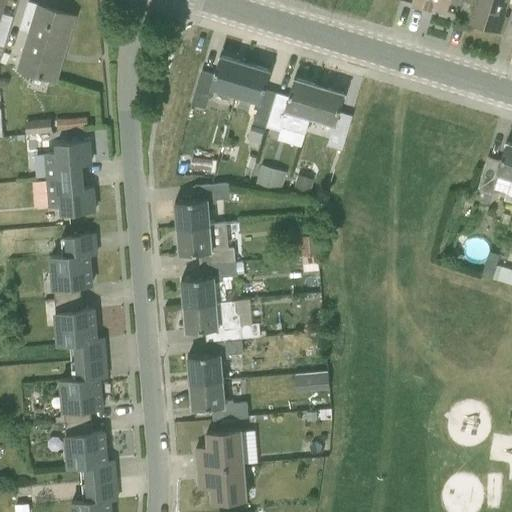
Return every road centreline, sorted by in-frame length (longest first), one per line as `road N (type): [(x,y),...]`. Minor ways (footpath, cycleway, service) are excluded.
road 1 (residential): [(143,0),(126,115),(157,511)]
road 2 (tertiary): [(207,0),(511,92)]
